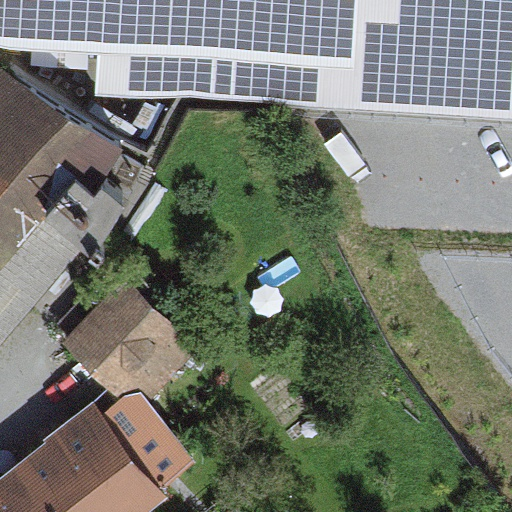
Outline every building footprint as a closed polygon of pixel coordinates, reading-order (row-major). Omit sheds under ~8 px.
[(0,0),(0,25),(99,31),(96,84),(356,99),(361,0),(0,0)] [(511,0),(361,0),(356,99),(511,108),(511,0)] [(0,341),(89,236),(98,243),(134,190),(145,161),(117,142),(125,128),(3,49),(0,52),(0,341)] [(126,268),(63,335),(109,378),(141,407),(147,400),(204,340),(126,268)] [(0,511),(138,511),(172,485),(165,476),(193,454),(155,406),(130,425),(95,382),(0,457),(0,511)]
